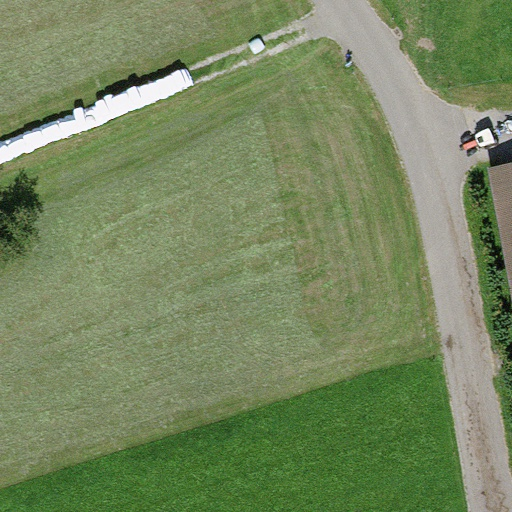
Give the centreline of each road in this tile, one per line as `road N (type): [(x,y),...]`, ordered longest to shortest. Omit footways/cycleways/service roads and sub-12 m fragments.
road 1 (unclassified): [(341,0),(421,135),(445,218),(498,511)]
road 2 (track): [(349,11),(0,153)]
